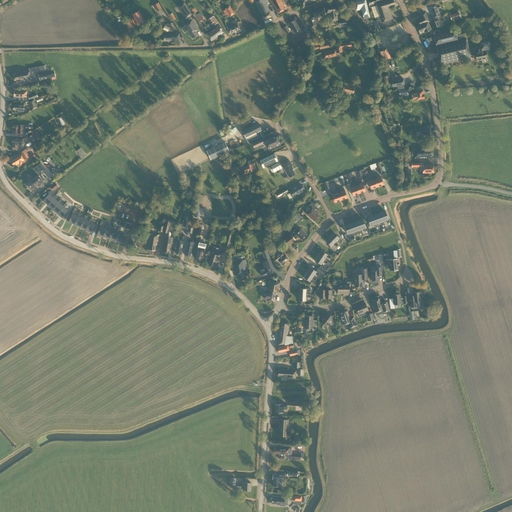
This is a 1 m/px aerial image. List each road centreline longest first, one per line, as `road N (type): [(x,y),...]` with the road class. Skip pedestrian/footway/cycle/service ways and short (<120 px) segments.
road 1 (tertiary): [(266,323),(223,282),(200,272),(75,242),(40,217),(0,170)]
road 2 (residential): [(298,11),(209,47),(0,50)]
road 3 (unclassified): [(331,218),(439,178),(431,81),(406,13)]
road 4 (residential): [(298,11),(312,62),(278,121),(331,218)]
road 5 (tertiary): [(260,511),(266,323)]
road 6 (residential): [(279,306),(322,309),(409,275)]
